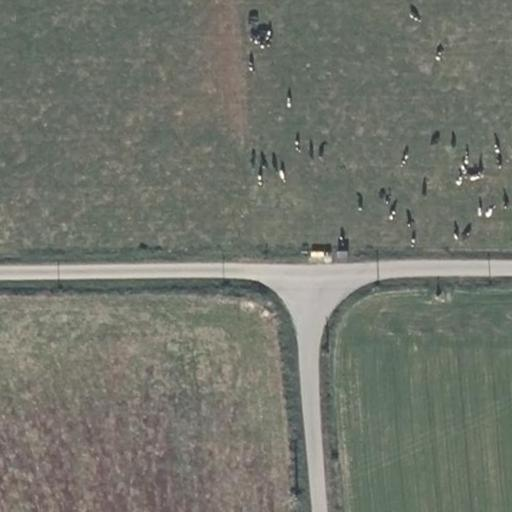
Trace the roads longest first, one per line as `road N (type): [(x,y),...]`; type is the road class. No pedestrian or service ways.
road 1 (unclassified): [(311,271),(0,274)]
road 2 (unclassified): [(311,271),(308,358),(321,511)]
road 3 (unclassified): [(511,268),(311,271)]
